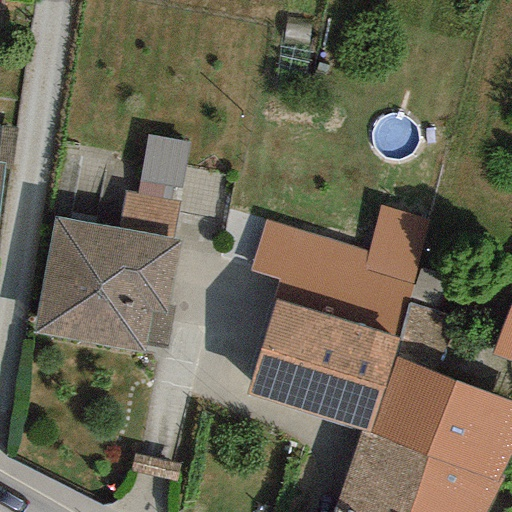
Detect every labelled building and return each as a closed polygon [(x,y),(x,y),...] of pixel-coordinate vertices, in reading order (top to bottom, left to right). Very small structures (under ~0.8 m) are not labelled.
[(169,234),(189,139),(144,129),(123,224),(169,234)] [(364,254),(262,227),(249,276),(278,284),(273,305),(396,340),(428,222),(376,208),(364,254)] [(178,246),(52,224),(33,338),(140,359),(149,318),(166,320),(178,246)] [(396,340),(273,305),(246,400),(361,432),(369,434),(391,358),(396,340)] [(511,309),(490,363),(511,370),(511,309)] [(482,511),(511,452),(511,404),(391,358),(369,434),(425,459),(408,511),(482,511)] [(369,434),(361,432),(332,511),(408,511),(425,459),(369,434)]
